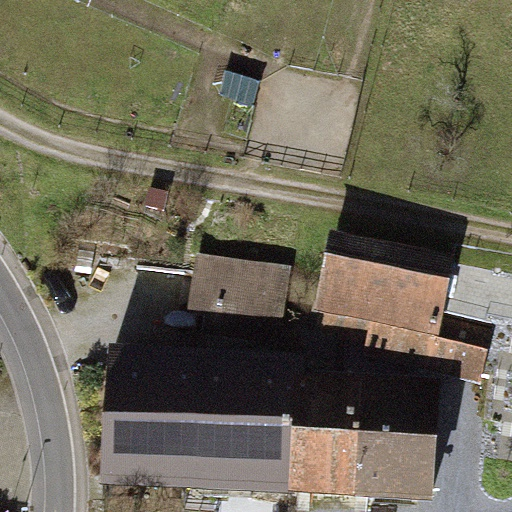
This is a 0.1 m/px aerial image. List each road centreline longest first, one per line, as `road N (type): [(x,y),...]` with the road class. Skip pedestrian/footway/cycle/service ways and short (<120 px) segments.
road 1 (track): [(0,119),(48,143),(511,233)]
road 2 (unclassified): [(60,511),(48,387),(0,281)]
